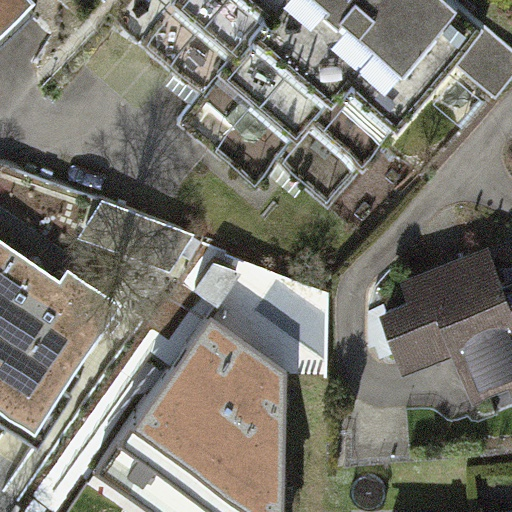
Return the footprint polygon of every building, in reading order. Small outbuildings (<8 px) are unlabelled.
[(31,0),(0,0),(0,29),(17,14),(31,0)] [(481,29),(445,0),(183,0),(146,43),(334,202),(481,29)] [(511,41),(483,29),(470,57),(511,75),(511,41)] [(494,255),(376,298),(400,361),(455,341),(481,413),(511,401),(511,299),(511,300),(494,255)] [(0,410),(71,340),(0,267),(0,410)] [(283,511),(285,359),(214,309),(68,511),(283,511)]
